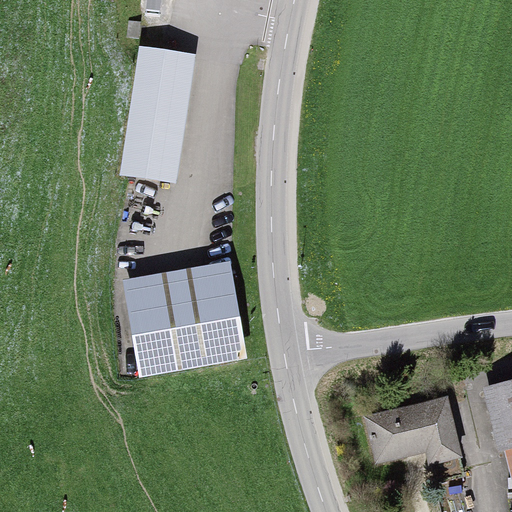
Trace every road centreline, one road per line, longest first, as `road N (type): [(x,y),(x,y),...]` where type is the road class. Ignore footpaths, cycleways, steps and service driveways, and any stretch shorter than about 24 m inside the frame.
road 1 (secondary): [(292,0),(270,188),(283,354)]
road 2 (residential): [(283,354),(511,322)]
road 3 (secondary): [(283,354),(326,511)]
